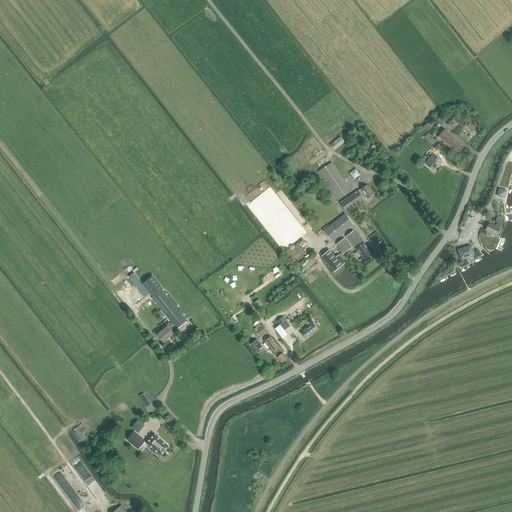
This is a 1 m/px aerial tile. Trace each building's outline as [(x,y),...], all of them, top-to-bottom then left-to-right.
[(441,125),(445,121),(440,117),(439,117),(436,115),(433,118),(441,125)] [(454,129),(459,123),(453,119),(448,125),(454,129)] [(426,127),(418,135),(422,139),(425,136),(428,139),(433,134),(426,127)] [(459,153),(464,146),(445,129),(439,136),(452,148),(452,147),(459,153)] [(335,150),(345,141),(341,136),(330,144),(335,150)] [(433,154),(425,164),(428,166),(434,171),(442,161),(433,154)] [(351,190),(348,186),(332,162),(319,171),(338,199),(351,190)] [(355,179),(361,174),(356,168),(350,172),(355,179)] [(367,198),(374,193),(370,188),(369,188),(367,184),(361,188),(359,190),(359,189),(340,202),(346,211),(363,199),(363,198),(366,196),(367,198)] [(332,241),(354,225),(345,214),(324,230),(332,241)] [(496,235),(497,233),(498,233),(499,233),(499,232),(499,231),(499,230),(500,228),(489,223),(486,230),(496,235)] [(354,231),(346,237),(364,260),(372,254),(354,231)] [(344,253),(352,247),(345,238),(337,244),(344,253)] [(473,255),(470,247),(459,250),(462,259),(473,255)] [(335,271),(343,265),(330,250),(322,256),(335,271)] [(137,257),(128,264),(153,296),(152,297),(172,322),(170,323),(169,322),(163,327),(164,329),(157,334),(164,342),(174,334),(172,331),(174,329),(173,327),(175,325),(177,329),(187,321),(186,319),(184,317),(162,289),(163,288),(137,257)] [(259,298),(254,302),(258,308),(264,304),(259,298)] [(166,317),(161,310),(158,312),(164,319),(166,317)] [(305,338),(317,329),(313,323),(314,322),(312,319),(307,323),(309,326),(303,330),(305,332),(302,334),(305,338)] [(290,326),(285,320),(280,324),(285,330),(290,326)] [(260,337),(268,332),(262,324),(257,328),(256,328),(254,329),(260,337)] [(280,325),(275,329),(283,339),(288,335),(280,325)] [(287,358),(271,336),(264,341),(276,357),(277,357),(281,363),(287,358)] [(257,353),(263,348),(257,340),(251,344),(257,353)] [(138,420),(132,427),(138,433),(145,425),(138,420)] [(74,429),(82,440),(85,437),(80,430),(85,426),(82,423),(74,429)] [(134,432),(127,439),(138,449),(145,442),(134,432)] [(154,433),(146,443),(161,455),(169,446),(154,433)]
